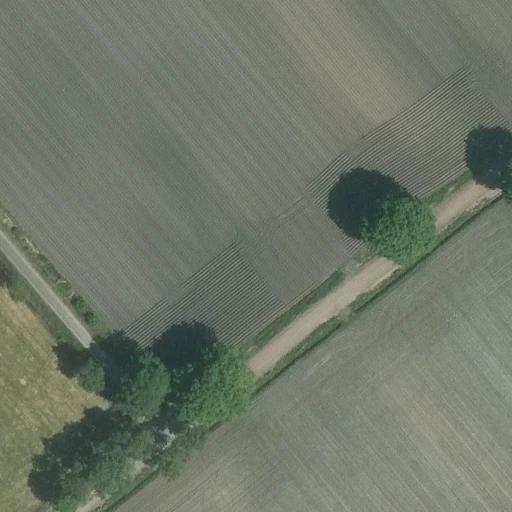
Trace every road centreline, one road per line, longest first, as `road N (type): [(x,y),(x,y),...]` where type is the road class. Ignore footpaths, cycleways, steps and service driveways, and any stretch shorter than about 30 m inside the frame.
road 1 (track): [(166,434),(511,164)]
road 2 (unclassified): [(115,480),(166,434),(0,241)]
